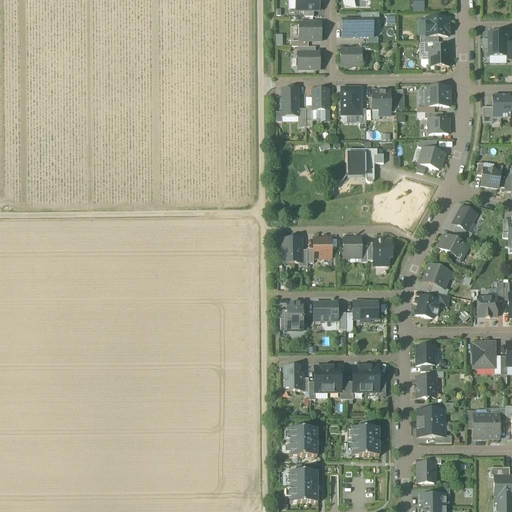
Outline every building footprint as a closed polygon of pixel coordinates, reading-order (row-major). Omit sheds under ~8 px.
[(295,13),(303,13),(304,19),(313,19),(313,13),(318,13),(318,0),(295,0),(295,11),(295,13)] [(412,3),(412,14),(424,14),(423,3),(412,3)] [(342,22),(342,40),(367,39),(373,39),(373,21),(360,21),(342,22)] [(425,38),(425,39),(438,39),(448,38),(448,35),(449,35),(448,28),(447,21),(425,21),(425,22),(425,38)] [(417,38),(420,38),(425,38),(425,22),(417,22),(417,38)] [(298,43),(321,43),(321,25),(298,25),(298,43)] [(488,51),(488,58),(506,58),(506,44),(506,35),(488,35),(488,41),(488,51)] [(419,62),(429,61),(429,55),(424,55),(424,45),(420,45),(419,45),(419,62)] [(424,45),(424,55),(429,55),(429,51),(442,51),(442,45),(438,45),(424,45)] [(340,69),(361,69),(361,51),(359,52),(340,52),(340,69)] [(429,69),(449,69),(449,51),(442,51),(429,51),(429,55),(429,61),(429,69)] [(297,55),(298,72),(319,72),(318,66),(318,62),(318,55),(315,55),(297,55)] [(506,58),(488,58),(488,66),(506,66),(506,62),(506,58)] [(449,90),(425,90),(425,91),(425,109),(434,109),(449,109),(449,90)] [(282,116),(297,116),(297,111),(297,91),(281,91),(281,114),(282,116)] [(312,113),(320,113),(320,123),(329,123),(328,91),(311,91),(311,100),(312,111),(312,113)] [(359,91),(341,91),(341,117),(359,117),(359,111),(359,91)] [(425,109),(425,91),(417,92),(417,109),(425,109)] [(371,93),(371,113),(378,113),(378,118),(390,118),(389,114),(389,96),(389,92),(384,92),(384,93),(371,93)] [(395,96),(395,112),(404,112),(404,96),(395,96)] [(492,109),(492,120),(510,120),(510,117),(511,116),(511,100),(510,100),(510,97),(492,97),(492,109)] [(482,109),(482,125),(492,125),(492,120),(492,109),(482,109)] [(298,129),(306,129),(305,111),(297,111),(297,116),(298,124),(298,129)] [(312,113),(311,123),(320,123),(320,113),(312,113)] [(282,124),(298,124),(297,116),(282,116),(282,124)] [(395,116),(395,124),(404,124),(404,116),(395,116)] [(442,121),(428,121),(429,137),(448,137),(448,121),(442,121)] [(417,149),(422,150),(434,154),(437,143),(419,143),(417,149)] [(422,150),(417,149),(416,149),(412,163),(418,165),(422,150)] [(434,154),(422,150),(418,165),(417,166),(426,169),(438,172),(441,162),(442,163),(444,157),(434,154)] [(365,176),(365,181),(366,183),(369,185),(371,185),(373,183),(374,181),(374,169),(372,169),(372,165),(372,159),(377,159),(377,157),(377,151),(371,152),(364,152),(346,152),(346,176),(365,176)] [(372,159),(372,165),(383,165),(383,157),(377,157),(377,159),(372,159)] [(423,176),(426,169),(417,166),(415,174),(423,176)] [(480,188),(498,191),(501,173),(493,172),(483,170),(481,178),(480,188)] [(506,176),(503,194),(511,194),(511,182),(511,181),(511,175),(509,176),(506,176)] [(476,216),(461,208),(452,226),(455,228),(467,234),(476,216)] [(452,234),(453,235),(464,241),(468,243),(471,236),(467,234),(455,228),(452,234)] [(450,240),(461,246),(464,241),(453,235),(450,240)] [(438,250),(453,258),(459,261),(462,255),(466,249),(461,246),(450,240),(445,237),(438,250)] [(298,265),(301,265),(301,252),(301,241),(283,242),(283,261),(290,261),(290,266),(298,265)] [(313,261),(331,261),(330,241),(313,241),(313,251),(313,261)] [(342,241),(343,260),(360,260),(361,260),(361,248),(360,241),(342,241)] [(391,258),(391,252),(392,251),(394,250),(394,248),(394,246),(392,245),(390,244),(390,243),(373,243),(373,245),(373,263),(373,267),(375,267),(375,268),(385,268),(385,267),(387,267),(387,258),(391,258)] [(307,269),(307,266),(307,252),(301,252),(301,265),(298,265),(298,269),(307,269)] [(464,256),(462,255),(459,261),(453,258),(452,260),(460,264),(464,256)] [(432,287),(443,291),(449,275),(428,267),(422,284),(432,287)] [(375,276),(386,277),(386,268),(375,268),(375,276)] [(465,278),(463,285),(469,288),(471,280),(465,278)] [(432,287),(429,294),(438,297),(446,298),(448,292),(443,291),(432,287)] [(486,300),(496,300),(496,291),(486,291),(486,300)] [(436,302),(438,297),(429,294),(426,294),(425,300),(436,302)] [(435,308),(438,308),(447,310),(449,299),(446,298),(438,297),(436,302),(435,308)] [(415,317),(430,321),(432,320),(433,316),(436,317),(438,308),(435,308),(436,302),(425,300),(420,298),(415,317)] [(483,320),(490,320),(490,319),(496,319),(496,303),(496,300),(486,300),(476,300),(477,319),(483,319),(483,320)] [(352,315),(352,322),(360,322),(360,324),(369,324),(369,322),(377,322),(377,304),(352,304),(352,315)] [(313,324),(336,324),(336,305),(313,305),(313,324)] [(302,331),(301,307),(287,308),(287,313),(287,332),(302,331)] [(464,313),(458,320),(464,325),(470,318),(464,313)] [(472,345),(472,370),(493,370),(494,370),(494,359),(493,345),(472,345)] [(416,349),(416,368),(420,368),(432,368),(434,368),(434,366),(436,366),(436,357),(434,357),(434,349),(416,349)] [(289,389),(289,393),(302,393),(302,380),(302,375),(297,375),(297,369),(284,369),(284,390),(289,389)] [(315,395),(327,395),(327,369),(314,369),(314,384),(314,395),(315,395)] [(340,369),(327,369),(327,395),(339,395),(340,395),(340,384),(340,369)] [(353,395),(365,395),(365,369),(352,369),(352,384),(352,395),(353,395)] [(378,369),(365,369),(365,395),(377,395),(378,395),(378,381),(378,369)] [(423,399),(426,401),(429,399),(435,399),(434,393),(436,391),(434,389),(434,380),(425,380),(416,381),(416,399),(423,399)] [(416,420),(416,426),(444,426),(444,413),(443,412),(435,412),(417,412),(417,420),(416,420)] [(466,431),(472,431),(472,417),(475,417),(475,413),(466,413),(466,431)] [(473,441),(486,441),(486,417),(475,417),(472,417),(472,431),(473,441)] [(499,417),(486,417),(486,441),(499,441),(499,424),(499,417)] [(444,438),(444,426),(416,426),(417,431),(417,439),(435,439),(444,439),(444,438)] [(289,459),(317,459),(316,432),(316,431),(288,431),(288,436),(289,436),(289,441),(288,441),(289,449),(289,454),(289,459)] [(351,459),(379,458),(378,431),(350,431),(350,436),(351,436),(351,441),(350,441),(351,449),(351,454),(351,459)] [(417,466),(417,485),(434,485),(433,466),(417,466)] [(505,471),(505,470),(504,470),(504,471),(489,471),(489,479),(493,479),(493,478),(505,478),(505,471)] [(289,506),(317,505),(317,477),(317,474),(289,475),(289,481),(290,481),(290,486),(289,486),(289,494),(290,494),(290,499),(289,499),(289,506)] [(511,511),(511,478),(509,478),(505,478),(493,478),(493,479),(493,500),(493,511),(511,511)] [(445,511),(445,497),(437,497),(418,497),(418,505),(417,505),(417,511),(445,511)]
